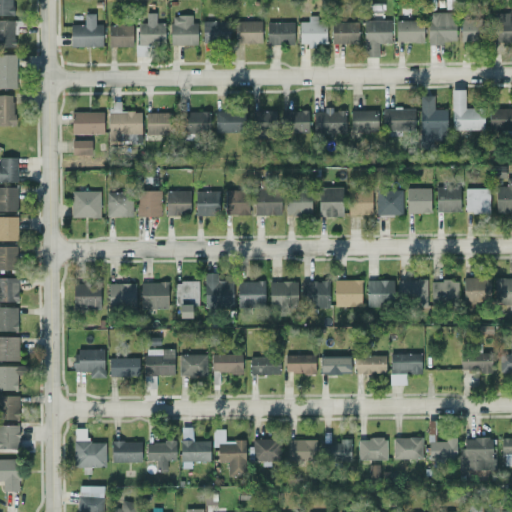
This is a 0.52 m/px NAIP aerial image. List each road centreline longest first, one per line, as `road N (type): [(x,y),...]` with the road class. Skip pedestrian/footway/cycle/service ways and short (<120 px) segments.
road 1 (residential): [(54,511),(49,0)]
road 2 (residential): [(511,246),(50,250)]
road 3 (residential): [(511,73),(50,77)]
road 4 (residential): [(511,401),(54,411)]
